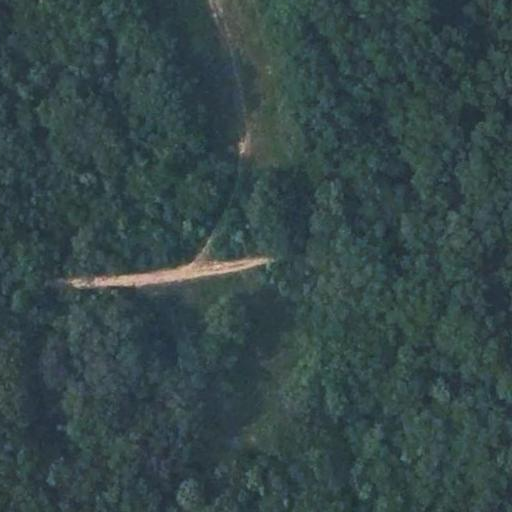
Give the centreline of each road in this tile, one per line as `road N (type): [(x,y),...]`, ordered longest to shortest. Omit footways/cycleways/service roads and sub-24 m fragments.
road 1 (track): [(462,0),(461,73),(507,347),(496,388)]
road 2 (track): [(226,268),(0,292)]
